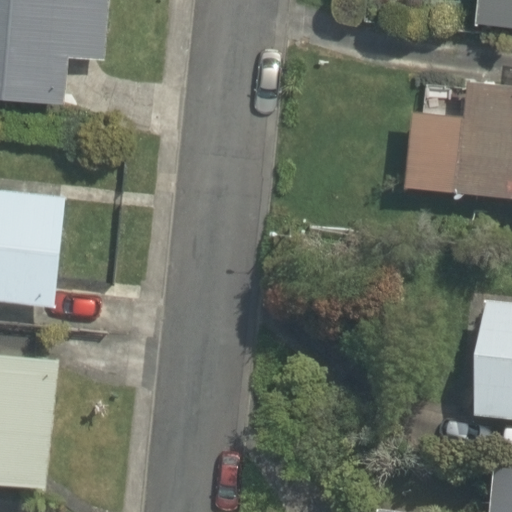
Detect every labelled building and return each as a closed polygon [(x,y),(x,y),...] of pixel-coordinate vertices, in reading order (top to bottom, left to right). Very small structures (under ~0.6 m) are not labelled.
[(0,0),(0,88),(58,92),(61,50),(102,53),(105,0),(0,0)] [(511,0),(475,0),(471,46),(505,49),(508,19),(511,19),(511,0)] [(511,53),(510,70),(465,69),(464,89),(402,84),(395,172),(506,181),(505,193),(511,193),(511,53)] [(0,177),(0,291),(50,297),(61,184),(0,177)] [(511,302),(471,297),(457,408),(511,415),(511,302)] [(0,467),(43,470),(49,348),(0,345),(0,467)] [(511,511),(511,470),(487,468),(483,511),(439,511),(370,505),(369,511),(511,511)]
